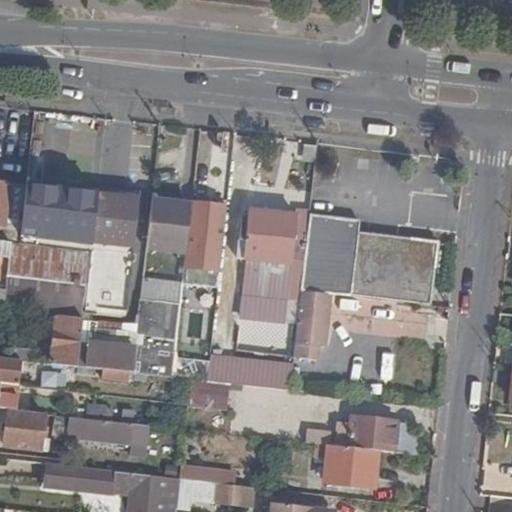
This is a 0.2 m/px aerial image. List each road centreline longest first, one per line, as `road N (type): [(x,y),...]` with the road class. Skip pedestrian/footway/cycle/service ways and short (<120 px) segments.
road 1 (secondary): [(498,76),(138,36),(0,32)]
road 2 (secondary): [(0,62),(493,123)]
road 3 (residential): [(493,123),(460,511)]
